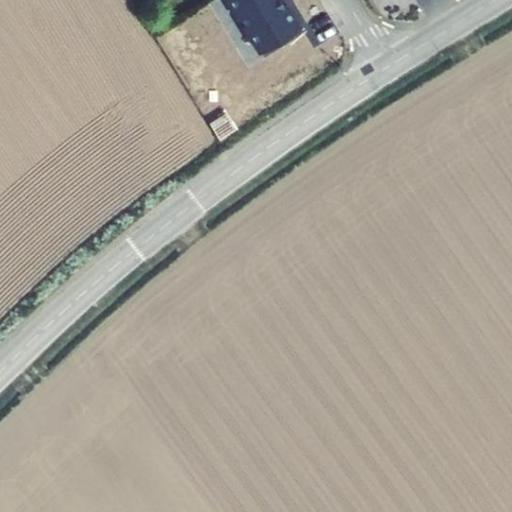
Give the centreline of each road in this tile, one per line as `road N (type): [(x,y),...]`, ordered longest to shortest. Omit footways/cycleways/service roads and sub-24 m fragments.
road 1 (tertiary): [(387,66),(140,244),(0,371)]
road 2 (tertiary): [(495,0),(387,66)]
